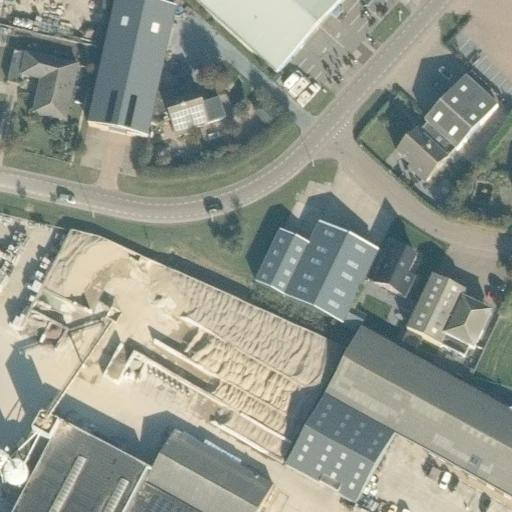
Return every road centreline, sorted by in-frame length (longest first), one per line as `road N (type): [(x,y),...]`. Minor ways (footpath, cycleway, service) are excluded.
road 1 (tertiary): [(321,132),(250,192),(191,210),(132,208),(0,180)]
road 2 (residential): [(511,247),(420,220),(321,132)]
road 3 (tertiary): [(447,0),(321,132)]
